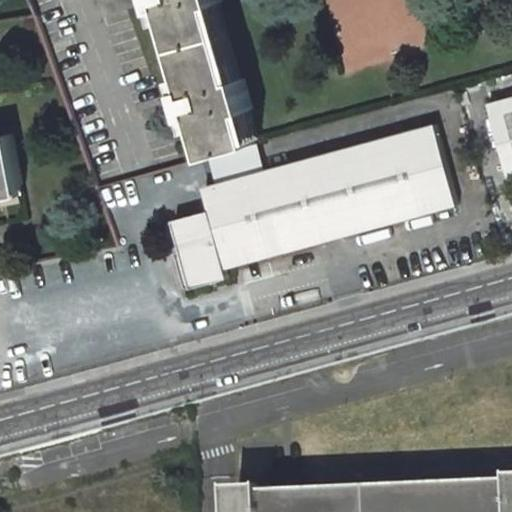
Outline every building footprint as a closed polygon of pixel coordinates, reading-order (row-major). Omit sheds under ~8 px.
[(180,42),(225,29),(216,0),(159,0),(165,21),(173,19),(180,42)] [(225,29),(180,42),(189,73),(182,74),(198,129),(205,127),(213,154),(258,141),(247,101),(251,100),(242,70),(237,71),(225,29)] [(511,97),(491,103),(511,182),(511,97)] [(464,202),(441,122),(211,188),(217,212),(180,222),(199,288),(235,278),(233,269),(464,202)] [(0,199),(20,196),(19,189),(22,188),(14,136),(0,138),(0,199)] [(511,511),(511,486),(281,496),(273,497),(272,492),(239,493),(239,511),(511,511)]
